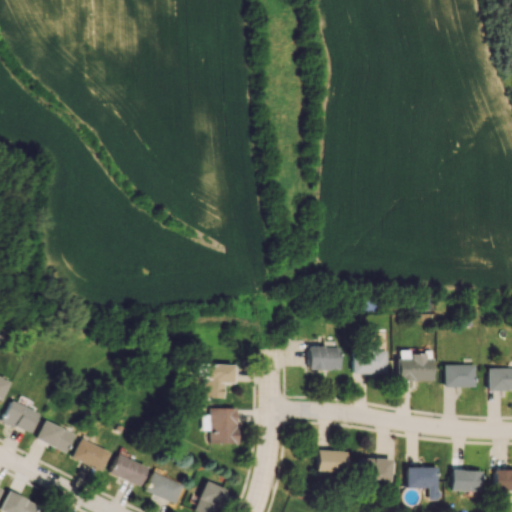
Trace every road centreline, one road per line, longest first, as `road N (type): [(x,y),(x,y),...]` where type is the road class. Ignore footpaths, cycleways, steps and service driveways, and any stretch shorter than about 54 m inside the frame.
road 1 (residential): [(273,415),(511,433)]
road 2 (residential): [(274,357),(271,461),(256,511)]
road 3 (residential): [(116,511),(0,452)]
